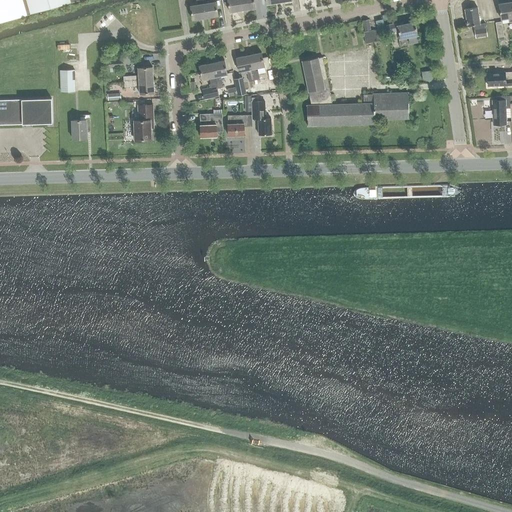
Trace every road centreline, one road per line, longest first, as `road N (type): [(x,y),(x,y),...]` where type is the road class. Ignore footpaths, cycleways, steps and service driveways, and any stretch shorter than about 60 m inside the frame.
road 1 (residential): [(503,511),(315,452),(0,383)]
road 2 (residential): [(181,174),(172,48),(267,30)]
road 3 (tertiary): [(0,179),(181,174)]
road 4 (tertiary): [(289,171),(462,166)]
road 5 (unclassified): [(462,166),(440,0)]
road 6 (residential): [(267,30),(415,0)]
road 7 (residential): [(289,171),(267,30)]
